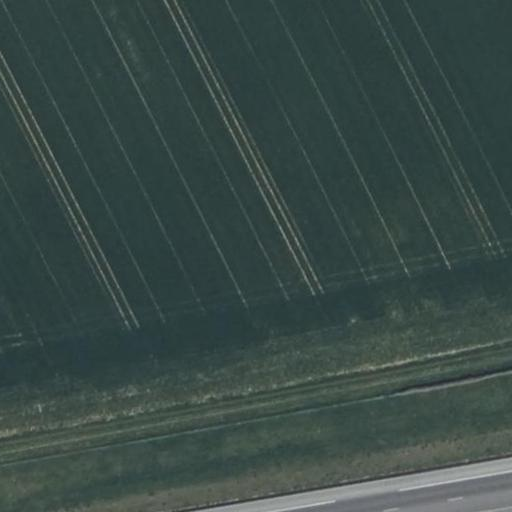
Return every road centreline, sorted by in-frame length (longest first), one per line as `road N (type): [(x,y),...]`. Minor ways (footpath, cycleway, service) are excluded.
road 1 (track): [(0,440),(511,340)]
road 2 (motorway): [(511,489),(379,511)]
